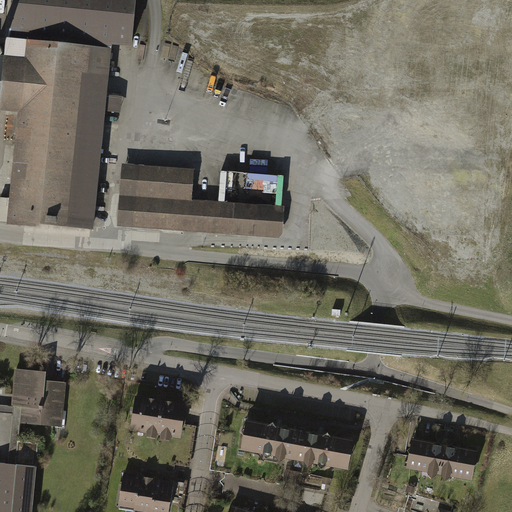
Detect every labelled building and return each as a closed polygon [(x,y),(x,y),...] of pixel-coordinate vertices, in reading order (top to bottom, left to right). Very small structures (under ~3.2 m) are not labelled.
[(8,41),(8,43),(0,42),(0,107),(21,109),(10,223),(23,224),(23,220),(92,227),(110,43),(131,45),(135,0),(13,0),(9,41),(8,41)] [(124,163),(118,224),(286,238),(288,207),(196,200),(198,169),(124,163)] [(339,264),(350,233),(315,221),(304,252),(339,264)] [(24,408),(22,425),(65,429),(69,384),(51,382),(52,373),(17,370),(15,398),(14,407),(24,408)] [(138,397),(133,431),(184,439),(190,405),(138,397)] [(0,406),(0,414),(14,416),(10,464),(19,465),(21,443),(22,425),(24,408),(14,407),(0,406)] [(244,451),(297,460),(303,429),(249,419),(244,451)] [(297,460),(351,470),(357,438),(303,429),(297,460)] [(414,437),(408,469),(474,480),(479,449),(414,437)] [(0,511),(34,511),(41,444),(21,443),(19,465),(10,464),(0,463),(0,511)] [(303,474),(286,470),(283,484),(300,488),(303,474)] [(119,509),(136,511),(142,475),(142,474),(126,471),(119,509)] [(135,511),(152,511),(159,479),(159,478),(142,475),(136,511),(135,511)] [(332,478),(325,477),(324,483),(331,485),(332,478)] [(170,511),(176,482),(159,479),(152,511),(170,511)]
